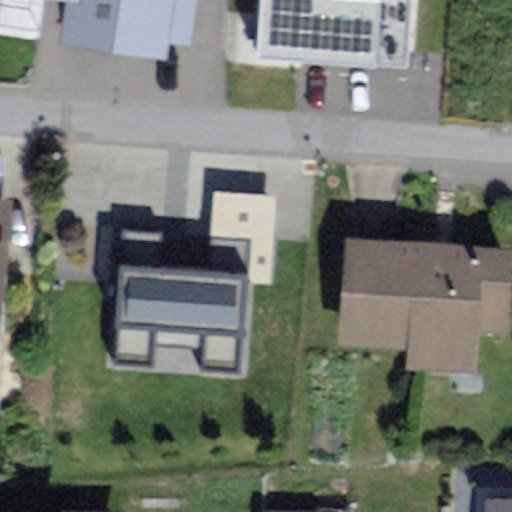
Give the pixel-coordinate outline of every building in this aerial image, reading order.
[(64,0),(60,42),(172,54),(173,38),(178,0),(64,0)] [(196,0),(178,0),(173,38),(192,40),(196,0)] [(249,0),(245,68),(416,79),(421,0),(249,0)] [(161,233),(125,230),(114,357),(156,360),(157,343),(204,346),(202,364),(235,367),(242,277),(271,279),(278,193),(215,188),(208,266),(158,262),(161,233)] [(0,200),(0,354),(14,202),(0,200)] [(511,255),(345,244),(338,348),(404,353),(403,370),(474,375),(477,335),(505,337),(511,255)] [(511,511),(511,484),(478,484),(477,511),(511,511)] [(121,511),(121,504),(0,502),(0,511),(121,511)]
